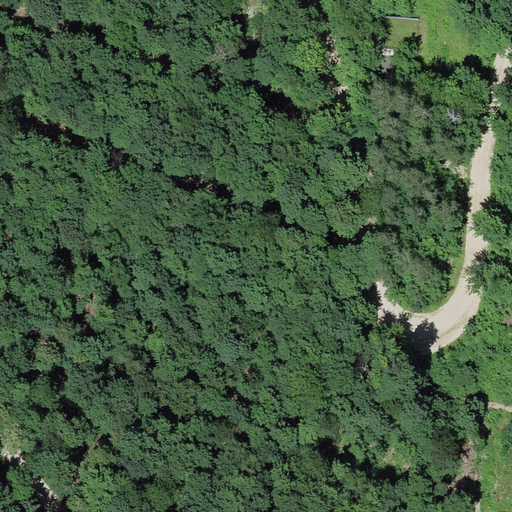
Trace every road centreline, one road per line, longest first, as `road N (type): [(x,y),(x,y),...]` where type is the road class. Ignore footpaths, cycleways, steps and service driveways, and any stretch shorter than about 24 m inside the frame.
road 1 (track): [(304,0),(357,160),(374,295),(390,321),(413,331)]
road 2 (track): [(413,331),(455,314),(470,260),(489,106),(511,32)]
